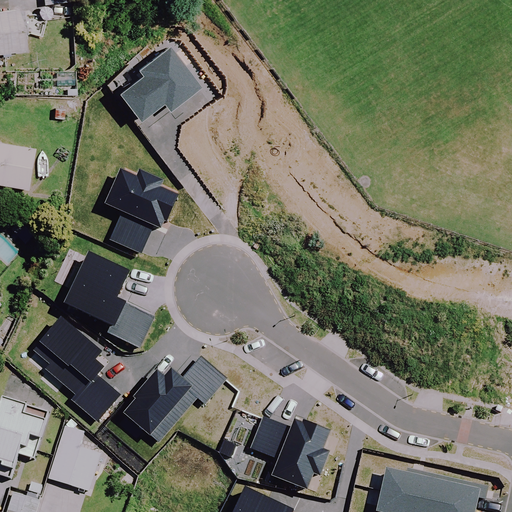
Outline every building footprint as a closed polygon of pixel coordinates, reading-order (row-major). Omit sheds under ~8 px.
[(0,56),(27,53),(26,39),(42,37),(39,8),(0,13),(0,56)] [(34,153),(0,147),(0,189),(27,194),(34,153)] [(49,413),(2,400),(0,405),(0,465),(15,470),(21,449),(27,451),(31,440),(40,442),(49,413)] [(87,494),(99,456),(78,449),(84,432),(66,426),(48,481),(87,494)] [(35,511),(38,503),(12,495),(7,511),(35,511)]
